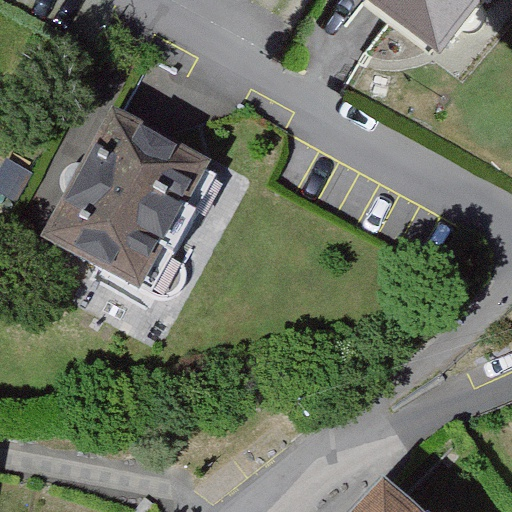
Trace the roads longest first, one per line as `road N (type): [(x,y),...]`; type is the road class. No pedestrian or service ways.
road 1 (residential): [(134,0),(511,217)]
road 2 (residential): [(511,299),(296,482)]
road 3 (residential): [(511,387),(296,482)]
